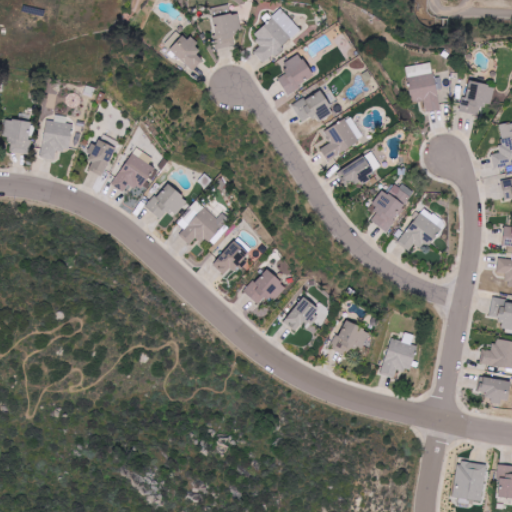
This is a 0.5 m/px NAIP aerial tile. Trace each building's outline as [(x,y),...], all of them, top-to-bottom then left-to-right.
[(301,29),(281,8),(253,36),(264,46),(256,54),(266,64),(301,29)] [(239,13),(214,16),(218,49),(236,46),(234,34),(242,32),(239,13)] [(181,30),(166,46),(194,71),(204,60),(197,53),(201,49),(181,30)] [(279,79),(288,94),(315,78),(300,53),(283,63),(288,73),(279,79)] [(406,67),(411,102),(425,101),(426,112),(440,110),(433,63),(406,67)] [(479,116),(481,104),(491,107),(495,87),(469,81),(462,112),(479,116)] [(302,122),(314,116),(317,123),(334,114),(322,90),(293,105),(302,122)] [(73,124),(67,123),(68,117),(56,116),(56,121),(45,120),(42,158),(55,159),(56,150),(71,151),(73,124)] [(327,160),(365,140),(352,116),(321,133),(328,145),(321,149),(327,160)] [(33,122),(6,118),(5,128),(9,129),(7,142),(13,143),(12,151),(28,153),(33,122)] [(511,122),(499,125),(504,152),(492,154),(495,169),(511,165),(511,122)] [(90,169),(106,174),(115,146),(96,140),(89,160),(93,161),(90,169)] [(132,153),(113,185),(125,192),(130,183),(140,189),(157,160),(143,152),(140,157),(132,153)] [(347,188),(374,174),(366,158),(338,172),(347,188)] [(176,215),(188,201),(169,183),(147,207),(161,220),(171,209),(176,215)] [(370,209),(377,212),(371,222),(390,232),(413,191),(402,184),(399,189),(391,184),(386,194),(380,191),(370,209)] [(207,245),(230,220),(222,212),(221,213),(214,206),(215,205),(214,203),(207,210),(198,202),(179,223),(185,229),(180,235),(190,245),(198,237),(207,245)] [(397,242),(408,251),(416,242),(426,250),(446,225),(426,208),(397,242)] [(213,265),(226,276),(239,262),(248,271),(257,261),(235,241),(213,265)] [(266,295),(274,302),(287,287),(265,269),(245,293),(259,304),(266,295)] [(284,322),(296,331),(301,325),(307,329),(321,310),(303,297),(284,322)] [(491,317),(502,318),(500,329),(511,329),(511,301),(492,300),(491,317)] [(332,348),(347,355),(352,346),(362,351),(371,332),(346,320),(332,348)] [(411,372),(418,346),(412,344),(415,335),(405,332),(402,341),(391,339),(382,374),(395,378),(398,369),(411,372)] [(511,342),(495,340),(494,351),(484,350),(482,365),(511,368),(511,342)] [(511,380),(480,377),(478,392),(489,393),(488,401),(509,403),(511,380)] [(483,502),(487,465),(458,462),(454,498),(483,502)] [(511,465),(500,465),(498,498),(511,498),(511,465)]
